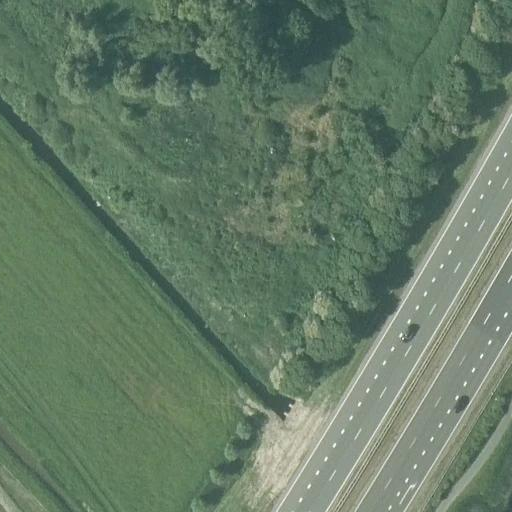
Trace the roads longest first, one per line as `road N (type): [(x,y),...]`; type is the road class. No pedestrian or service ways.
road 1 (trunk): [(511,171),(310,511)]
road 2 (trunk): [(371,511),(483,332)]
